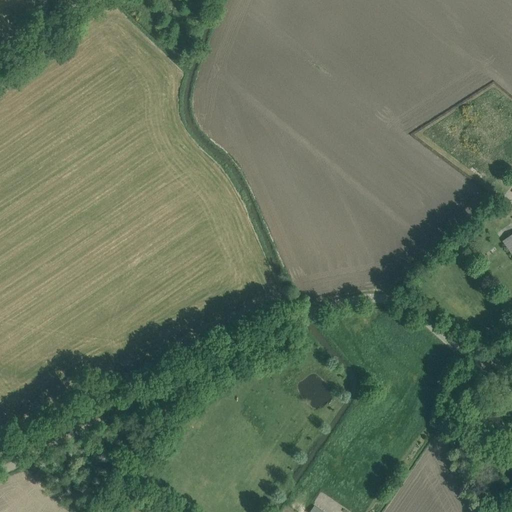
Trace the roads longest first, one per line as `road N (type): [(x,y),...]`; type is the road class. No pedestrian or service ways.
road 1 (unclassified): [(0,475),(312,314),(357,301),(403,303),(474,358),(511,354)]
road 2 (track): [(99,511),(167,406),(169,390)]
